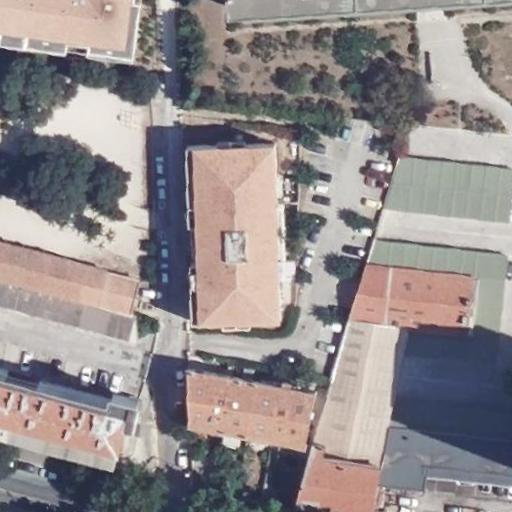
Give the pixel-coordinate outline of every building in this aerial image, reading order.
[(0,0),(0,52),(63,63),(64,52),(87,56),(87,64),(131,70),(139,14),(132,13),(134,0),(0,0)] [(195,262),(196,268),(277,284),(277,279),(270,279),(270,261),(276,261),(274,200),(268,200),(267,182),(274,182),(273,144),(242,144),(242,147),(217,147),(217,145),(185,146),(186,181),(193,181),(194,223),(195,237),(199,237),(205,242),(205,251),(195,262)] [(511,173),(397,162),(382,211),(507,224),(511,173)] [(188,224),(194,223),(193,181),(186,181),(188,224)] [(195,249),(195,262),(205,251),(205,242),(199,237),(195,237),(195,249)] [(0,276),(97,303),(107,270),(92,266),(0,240),(0,276)] [(505,257),(373,242),(364,268),(477,280),(471,336),(407,329),(401,356),(494,366),(505,257)] [(197,282),(190,281),(191,321),(222,321),(222,318),(247,317),(248,320),(278,319),(277,284),(196,268),(197,282)] [(329,383),(296,496),(372,509),(373,503),(376,490),(377,485),(382,459),(388,425),(392,405),(401,356),(407,329),(471,336),(477,280),(364,268),(329,383)] [(140,279),(107,270),(97,303),(130,312),(140,279)] [(0,304),(135,341),(136,313),(130,312),(97,303),(0,276),(0,304)] [(202,373),(312,396),(316,380),(206,357),(202,373)] [(187,370),(189,426),(303,450),(312,396),(202,373),(187,370)] [(139,401),(116,394),(113,405),(0,375),(0,439),(113,470),(126,420),(133,422),(138,404),(139,401)] [(388,425),(511,441),(511,416),(392,405),(388,425)] [(427,465),(511,474),(511,441),(388,425),(382,459),(427,465)] [(423,489),(427,465),(382,459),(377,485),(423,489)] [(376,490),(373,503),(380,503),(382,492),(376,490)]
